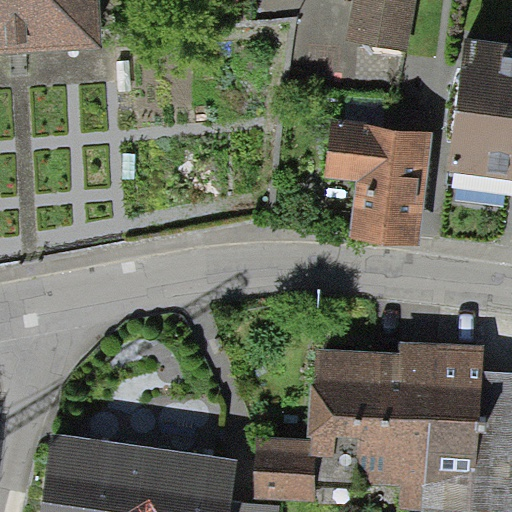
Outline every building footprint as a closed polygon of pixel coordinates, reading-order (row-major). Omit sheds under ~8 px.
[(0,0),(0,38),(95,33),(96,27),(95,0),(0,0)] [(354,0),(350,38),(413,45),(417,0),(354,0)] [(511,180),(511,51),(461,46),(454,105),(447,174),(511,180)] [(358,232),(418,235),(422,129),(319,125),(318,149),(317,179),(360,180),(358,232)] [(511,511),(511,357),(484,356),(485,335),(407,329),(407,340),(316,336),(310,421),(267,418),(259,483),(319,490),(321,469),(402,476),(399,511),(511,511)] [(231,488),(240,441),(48,417),(36,511),(279,511),(283,497),(231,488)]
